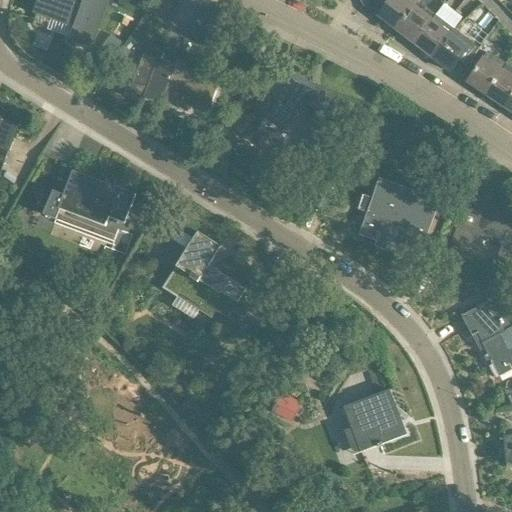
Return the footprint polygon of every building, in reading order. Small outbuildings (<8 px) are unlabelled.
[(76,30),(75,33),(72,40),(92,48),(93,46),(91,46),(108,0),(109,1),(109,0),(41,0),(36,15),(76,30)] [(358,0),(364,8),(373,0),(358,0)] [(396,32),(419,3),(420,2),(417,0),(380,0),(388,5),(378,18),(396,32)] [(414,46),(437,17),(445,6),(437,0),(421,0),(420,2),(419,3),(396,32),(414,46)] [(455,32),(455,31),(440,19),(437,17),(414,46),(433,60),(455,32)] [(463,58),(473,45),(455,32),(433,60),(451,74),(463,58)] [(487,98),(508,66),(489,54),(485,61),(484,60),(468,85),(487,98)] [(159,60),(158,62),(145,57),(134,85),(148,90),(144,101),(175,112),(178,103),(208,114),(220,83),(176,67),(177,66),(159,60)] [(506,110),(511,100),(511,69),(508,66),(487,98),(506,110)] [(279,104),(270,119),(286,128),(300,103),(319,109),(307,145),(324,150),(342,97),(318,90),(312,87),(294,77),(273,80),(276,102),(279,104)] [(0,150),(9,154),(20,123),(0,115),(0,150)] [(374,146),(367,142),(366,143),(359,140),(353,150),(361,153),(369,156),(374,146)] [(54,193),(47,212),(44,218),(57,222),(61,211),(106,228),(110,219),(125,224),(135,197),(119,190),(117,196),(87,185),(90,179),(73,173),(64,197),(54,193)] [(303,202),(290,194),(266,180),(258,193),(282,208),(294,216),(303,202)] [(377,247),(397,254),(418,197),(381,183),(362,233),(380,240),(377,247)] [(464,212),(458,230),(452,245),(470,251),(475,236),(502,246),(497,261),(511,266),(511,219),(495,214),(496,211),(485,207),(487,203),(470,196),(464,212)] [(164,289),(179,299),(174,309),(195,322),(201,313),(211,319),(216,312),(227,319),(231,313),(244,321),(253,306),(275,319),(283,306),(251,286),(247,292),(207,267),(219,248),(198,235),(191,247),(183,258),(164,289)] [(511,328),(511,322),(499,298),(463,318),(462,316),(461,317),(472,338),(477,336),(500,379),(511,372),(511,351),(509,353),(499,335),(511,328)] [(285,347),(278,351),(282,358),(289,354),(285,347)] [(390,392),(371,399),(344,408),(352,430),(345,433),(353,456),(406,436),(390,392)] [(272,415),(293,425),(302,405),(281,395),(272,415)]
